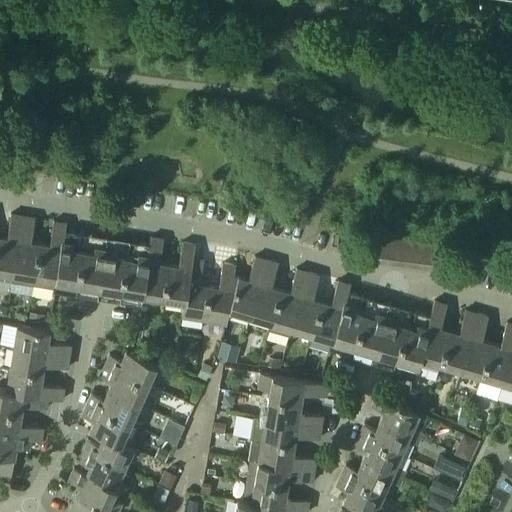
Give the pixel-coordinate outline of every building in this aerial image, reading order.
[(0,235),(0,277),(12,280),(23,214),(11,213),(7,236),(0,235)] [(23,214),(12,280),(33,283),(40,242),(31,240),(35,216),(23,214)] [(40,242),(33,283),(54,286),(55,277),(56,277),(64,229),(65,229),(67,222),(54,220),(50,243),(40,242)] [(55,277),(54,286),(52,295),(54,296),(55,290),(134,303),(139,304),(138,309),(140,310),(143,292),(142,292),(150,243),(149,243),(129,240),(65,229),(64,229),(56,277),(55,277)] [(363,259),(365,235),(353,233),(350,257),(363,259)] [(363,259),(374,260),(377,236),(365,235),(363,259)] [(143,292),(164,295),(169,263),(159,261),(163,238),(150,236),(149,243),(150,243),(142,292),(143,292)] [(374,260),(386,262),(389,238),(377,236),(374,260)] [(386,262),(398,263),(401,240),(389,238),(386,262)] [(398,263),(410,265),(413,241),(401,240),(398,263)] [(169,263),(164,295),(184,299),(184,298),(185,299),(190,266),(192,257),(193,257),(195,243),(182,241),(178,265),(169,263)] [(410,265),(422,267),(425,243),(413,241),(410,265)] [(422,267),(434,268),(437,244),(425,243),(422,267)] [(449,246),(437,244),(434,268),(446,270),(449,246)] [(228,306),(251,313),(266,259),(255,255),(248,278),(234,274),(228,306)] [(181,313),(204,316),(209,284),(200,282),(204,259),(193,257),(192,257),(190,266),(185,299),(184,298),(184,299),(181,313)] [(266,259),(251,313),(271,319),(280,288),(271,285),(278,262),(266,259)] [(209,284),(204,316),(226,320),(228,306),(234,274),(235,264),(223,262),(219,286),(209,284)] [(271,319),(268,328),(290,335),(291,331),(290,331),(308,271),(296,267),(290,290),(280,288),(271,319)] [(308,271),(290,331),(291,331),(311,337),(322,300),(313,297),(319,274),(308,271)] [(322,300),(311,337),(331,343),(332,337),(333,337),(347,290),(348,291),(350,283),(338,279),(331,303),(322,300)] [(333,337),(332,337),(331,343),(327,354),(329,355),(331,350),(334,350),(373,362),(412,374),(411,379),(413,380),(419,361),(418,360),(431,315),(430,315),(407,308),(389,303),(371,298),(348,291),(347,290),(333,337)] [(419,361),(438,366),(449,329),(440,326),(447,303),(434,299),(430,315),(431,315),(418,360),(419,360),(419,361)] [(449,329),(438,366),(459,372),(477,312),(465,309),(458,332),(449,329)] [(477,312),(459,372),(480,378),(491,341),(482,339),(488,315),(477,312)] [(480,378),(501,385),(511,345),(511,322),(507,321),(500,344),(491,341),(480,378)] [(17,324),(13,346),(69,355),(71,344),(48,340),(49,329),(17,324)] [(511,345),(501,385),(511,387),(511,345)] [(13,346),(10,367),(42,373),(44,363),(67,367),(69,355),(13,346)] [(109,353),(104,364),(146,383),(152,370),(163,375),(167,367),(126,349),(121,359),(109,353)] [(112,380),(108,389),(148,407),(152,400),(141,395),(146,383),(104,364),(100,375),(112,380)] [(42,373),(10,367),(7,388),(6,389),(39,394),(48,396),(48,397),(62,399),(64,386),(40,382),(42,373)] [(260,371),(258,387),(270,388),(269,396),(301,401),(303,392),(326,395),(328,383),(325,382),(260,371)] [(0,386),(0,409),(21,413),(23,404),(46,408),(48,397),(48,396),(39,394),(6,389),(7,388),(0,386)] [(148,407),(108,389),(104,398),(91,392),(87,403),(129,422),(134,410),(145,415),(148,407)] [(383,410),(380,419),(420,438),(424,430),(413,425),(419,412),(377,393),(371,405),(383,410)] [(269,396),(265,417),(321,426),(323,414),(299,411),(301,401),(269,396)] [(129,422),(87,403),(82,414),(94,419),(89,429),(102,435),(103,434),(131,447),(131,446),(134,440),(123,435),(129,422)] [(21,413),(0,409),(0,431),(30,437),(30,438),(41,440),(43,427),(19,423),(21,413)] [(253,415),(250,437),(251,437),(252,437),(294,444),(295,434),(319,438),(321,426),(265,417),(253,415)] [(363,423),(359,433),(401,452),(406,440),(417,445),(420,438),(380,419),(375,428),(363,423)] [(0,465),(12,468),(16,446),(29,449),(30,438),(30,437),(0,431),(0,465)] [(401,452),(359,433),(354,444),(366,450),(362,459),(403,477),(406,470),(395,465),(401,452)] [(87,438),(82,449),(124,467),(129,455),(141,460),(144,452),(131,446),(131,447),(103,434),(102,435),(99,443),(87,438)] [(251,437),(248,457),(250,457),(258,459),(258,460),(314,469),(314,467),(316,457),(292,453),(294,444),(252,437),(251,437)] [(124,467),(82,449),(77,459),(89,465),(86,473),(85,474),(121,490),(120,491),(126,493),(129,485),(118,480),(124,467)] [(250,457),(246,479),(287,486),(288,477),(312,481),(314,469),(258,460),(258,459),(250,457)] [(345,463),(341,474),(383,493),(388,480),(399,485),(403,477),(362,459),(357,468),(345,463)] [(12,468),(0,465),(0,478),(10,480),(12,468)] [(111,510),(114,511),(117,511),(122,502),(116,500),(120,491),(121,490),(85,474),(86,473),(73,467),(68,479),(80,485),(67,511),(96,511),(100,504),(112,509),(111,510)] [(343,500),(356,506),(357,505),(373,511),(386,511),(388,510),(377,505),(383,493),(341,474),(336,485),(348,490),(343,500)] [(246,479),(243,500),(251,501),(251,502),(293,509),(293,510),(303,511),(306,511),(309,500),(285,496),(287,486),(246,479)] [(234,511),(292,511),(293,510),(293,509),(251,502),(251,501),(243,500),(237,499),(234,511)]
